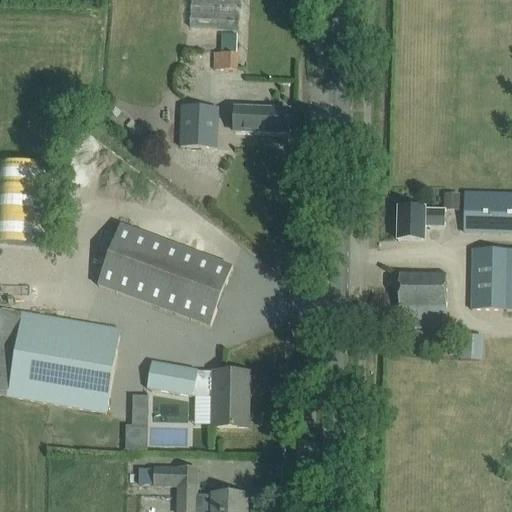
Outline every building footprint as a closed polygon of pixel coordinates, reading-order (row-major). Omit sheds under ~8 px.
[(196,0),(198,34),(232,34),(231,0),(196,0)] [(215,71),(237,72),(238,36),(216,35),(215,71)] [(219,108),(183,106),(181,145),(216,147),(219,108)] [(288,134),(289,112),(237,111),(237,133),(288,134)] [(511,233),(511,197),(465,196),(464,233),(511,233)] [(459,214),(459,198),(444,198),(445,215),(449,214),(459,214)] [(399,210),(398,242),(424,243),(425,227),(444,228),(444,212),(425,211),(425,210),(399,210)] [(210,329),(233,268),(121,227),(98,287),(210,329)] [(511,252),(473,252),(472,312),(511,312),(511,252)] [(448,277),(425,277),(400,276),(399,329),(447,330),(448,277)] [(0,395),(106,413),(120,330),(0,308),(0,395)] [(460,337),(459,362),(483,363),(484,338),(460,337)] [(248,429),(250,374),(213,373),(213,375),(198,375),(198,373),(152,363),(147,389),(194,399),(195,395),(211,395),(211,429),(248,429)] [(132,428),(126,428),(126,452),(148,453),(148,429),(132,428)] [(177,511),(246,511),(247,497),(212,496),(212,497),(196,497),(197,472),(138,471),(138,485),(155,485),(155,488),(178,489),(177,511)]
